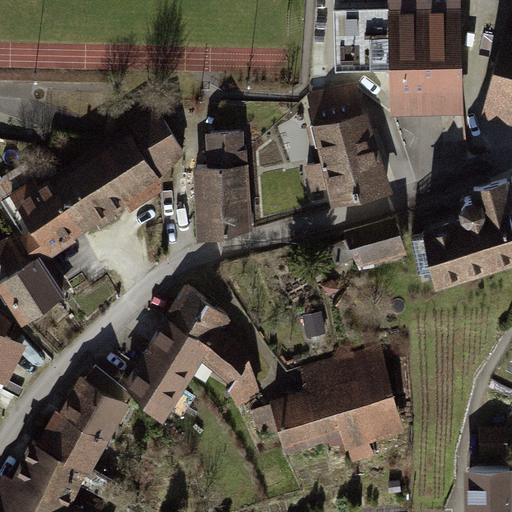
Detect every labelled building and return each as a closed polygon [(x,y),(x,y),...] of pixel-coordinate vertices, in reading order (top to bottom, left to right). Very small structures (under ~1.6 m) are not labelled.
[(460,7),(336,10),(337,69),(393,68),(394,93),(463,91),(460,7)] [(511,37),(505,35),(488,96),(511,102),(511,37)] [(334,200),(336,204),(387,191),(364,114),(363,114),(358,93),(313,100),(327,159),(309,165),(315,186),(332,183),(336,200),(334,200)] [(124,119),(130,128),(160,176),(185,148),(163,112),(160,112),(153,102),(124,119)] [(130,128),(67,169),(97,217),(160,176),(130,128)] [(200,164),(201,198),(250,196),(247,152),(243,152),(242,130),(212,130),(213,164),(200,164)] [(0,181),(0,192),(8,207),(18,201),(50,180),(36,158),(0,181)] [(50,180),(18,201),(49,249),(97,217),(67,169),(50,180)] [(428,234),(413,236),(421,270),(436,268),(439,278),(511,252),(511,215),(510,206),(511,204),(511,194),(508,179),(476,187),(478,197),(475,196),(467,198),(464,205),(465,212),(468,215),(469,219),(428,231),(428,234)] [(201,198),(203,237),(251,227),(250,196),(201,198)] [(21,239),(34,258),(38,254),(39,255),(49,249),(18,201),(8,207),(27,236),(21,239)] [(394,219),(346,231),(350,238),(357,254),(357,255),(402,246),(394,219)] [(357,254),(350,238),(331,246),(339,263),(357,254)] [(0,253),(0,279),(26,317),(64,293),(39,255),(38,254),(34,258),(21,239),(0,253)] [(228,312),(190,283),(171,316),(212,340),(202,351),(204,353),(234,378),(236,398),(258,385),(249,358),(238,342),(224,329),(230,319),(228,312)] [(326,332),(322,313),(307,316),(311,335),(326,332)] [(171,316),(152,346),(192,371),(204,353),(202,351),(212,340),(171,316)] [(0,364),(14,338),(0,331),(0,364)] [(192,371),(152,346),(128,382),(163,415),(192,371)] [(66,411),(46,444),(88,467),(132,393),(98,366),(88,378),(84,376),(65,410),(66,411)] [(315,391),(276,402),(284,430),(288,445),(344,429),(347,441),(350,442),(354,458),(378,452),(376,442),(399,436),(384,376),(377,371),(315,389),(315,391)] [(284,430),(276,402),(254,410),(267,435),(284,430)] [(508,429),(482,429),(483,450),(508,449),(508,429)] [(46,444),(36,439),(18,479),(68,504),(78,483),(115,502),(122,487),(118,483),(88,467),(46,444)] [(476,466),(471,468),(473,509),(511,508),(511,466),(476,466)] [(83,511),(68,504),(18,479),(2,511),(83,511)]
